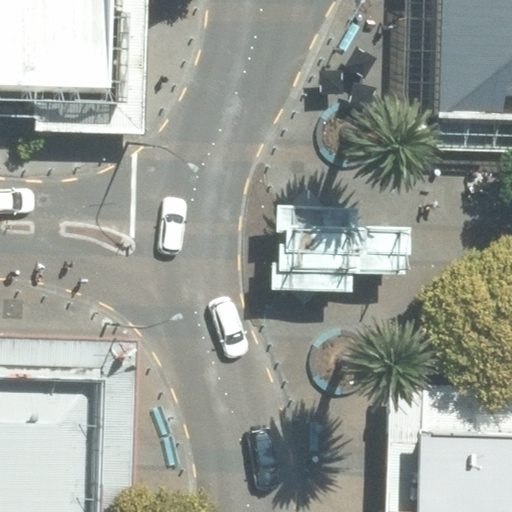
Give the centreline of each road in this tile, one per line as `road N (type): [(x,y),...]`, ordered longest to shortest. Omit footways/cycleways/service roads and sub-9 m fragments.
road 1 (tertiary): [(260,0),(245,68),(192,200),(187,265)]
road 2 (tertiary): [(187,265),(241,446),(246,511)]
road 3 (residential): [(187,265),(106,236),(0,225)]
